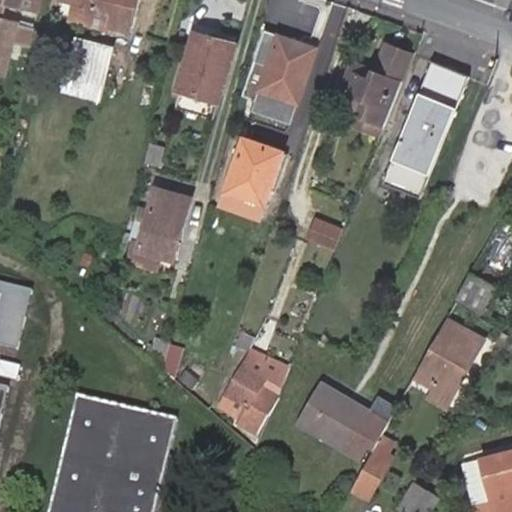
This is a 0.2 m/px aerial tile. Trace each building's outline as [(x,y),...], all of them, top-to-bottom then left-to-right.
[(104,26),(128,31),(135,0),(60,0),(75,3),(70,22),(103,31),(104,26)] [(18,20),(22,7),(0,1),(0,54),(9,56),(13,43),(15,32),(18,20)] [(18,20),(15,32),(13,43),(26,47),(32,24),(18,20)] [(180,89),(220,100),(236,44),(196,33),(180,89)] [(359,112),(387,124),(418,48),(390,37),(374,74),(358,67),(348,91),(365,97),(359,112)] [(73,38),(60,90),(99,100),(112,48),(73,38)] [(292,119),(316,48),(286,38),(282,49),(274,45),(268,60),(257,56),(246,92),(256,96),(253,105),(292,119)] [(63,46),(45,42),(40,62),(59,66),(63,46)] [(469,78),(432,63),(382,184),(418,199),(469,78)] [(351,65),(343,88),(348,91),(358,67),(351,65)] [(263,186),(269,188),(283,147),(240,132),(231,160),(238,163),(234,174),(225,202),(254,212),(263,186)] [(148,143),(142,165),(160,169),(166,148),(148,143)] [(142,250),(162,255),(175,258),(191,197),(157,189),(142,250)] [(346,228),(317,216),(308,240),(336,251),(346,228)] [(494,282),(473,270),(460,294),(479,310),(494,282)] [(0,511),(168,511),(179,465),(171,456),(180,419),(80,395),(50,511),(0,511),(0,415),(8,384),(0,381),(0,339),(18,344),(32,289),(0,280),(0,511)] [(451,319),(416,381),(432,390),(451,401),(486,340),(451,319)] [(156,338),(150,357),(163,368),(169,346),(170,342),(156,338)] [(169,346),(163,368),(176,379),(183,351),(169,346)] [(252,353),(246,361),(268,374),(282,383),(286,375),(273,367),(252,353)] [(268,374),(246,361),(243,366),(263,380),(268,374)] [(264,417),(267,419),(282,394),(278,393),(282,383),(268,374),(263,380),(243,366),(220,400),(242,415),(249,406),(264,417)] [(200,380),(188,370),(181,379),(192,389),(200,380)] [(286,375),(282,383),(287,386),(293,379),(286,375)] [(278,393),(282,394),(287,386),(282,383),(278,393)] [(451,401),(432,390),(428,397),(447,408),(451,401)] [(367,420),(363,417),(316,391),(292,434),(352,468),(360,452),(370,457),(361,474),(381,484),(400,450),(380,438),(393,415),(375,405),(367,420)] [(254,433),(264,417),(249,406),(242,415),(238,422),(254,433)] [(511,511),(511,452),(481,461),(493,507),(480,511),(479,511),(511,511)] [(431,511),(434,508),(439,500),(441,499),(414,481),(394,511),(396,511),(431,511)]
